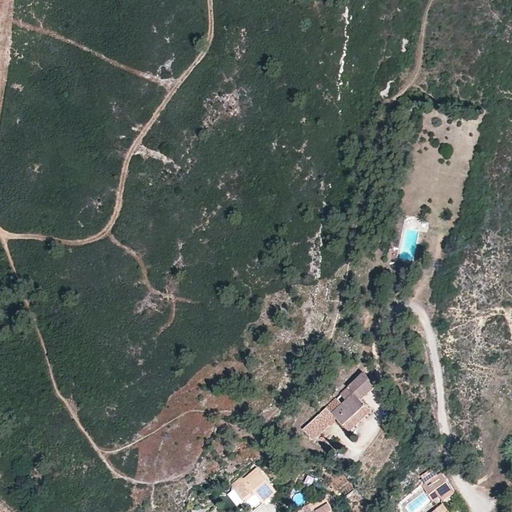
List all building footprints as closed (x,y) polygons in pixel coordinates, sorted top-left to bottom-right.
[(378,386),(366,373),(342,395),(347,399),(343,403),(339,398),(305,429),(314,439),(338,418),(344,425),(368,405),(363,400),(378,386)] [(373,411),(368,405),(344,425),(350,431),(373,411)] [(235,487),(248,502),(258,494),(265,502),(278,491),(259,468),(235,487)] [(435,470),(420,477),(423,483),(438,476),(435,470)] [(449,481),(449,480),(443,472),(423,486),(434,501),(441,496),(444,500),(456,491),(449,481)] [(255,511),(265,502),(258,494),(248,502),(255,511)] [(326,497),(314,504),(318,510),(319,511),(331,505),(326,497)] [(451,511),(445,503),(433,511),(451,511)]
